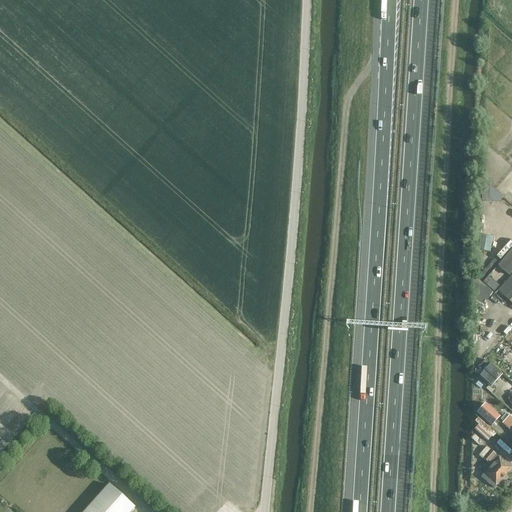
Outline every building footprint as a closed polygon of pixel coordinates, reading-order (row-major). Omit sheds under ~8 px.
[(489,250),(492,237),(483,235),(480,248),(489,250)] [(508,277),(511,272),(511,248),(497,266),(508,277)] [(511,275),(507,282),(505,280),(507,278),(500,271),(497,274),(506,283),(498,292),(511,304),(511,275)] [(473,373),(490,387),(502,374),(485,360),(473,373)] [(485,402),(476,412),(491,425),(499,415),(485,402)] [(481,421),(475,430),(488,438),(493,429),(481,421)] [(498,458),(487,448),(479,456),(483,459),(490,466),(481,477),(494,489),(511,469),(498,458)] [(108,484),(83,511),(129,511),(134,507),(108,484)]
